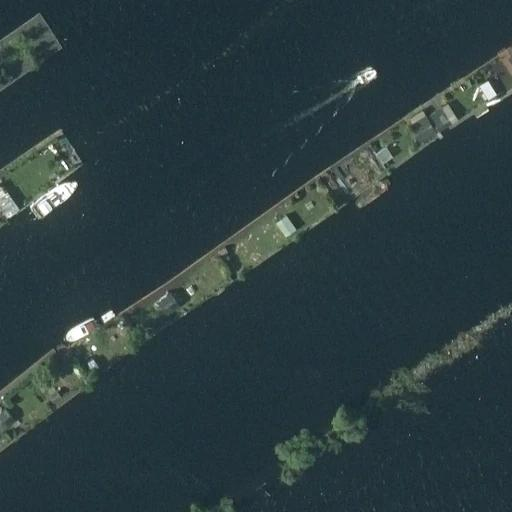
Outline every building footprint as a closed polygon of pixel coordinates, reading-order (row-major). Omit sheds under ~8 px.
[(442,108),(429,116),(439,130),(451,122),(442,108)] [(425,116),(410,125),(421,141),(435,132),(425,116)] [(5,194),(0,197),(0,207),(6,217),(17,210),(5,194)] [(282,219),(277,222),(286,235),(291,232),(282,219)] [(224,247),(218,251),(221,255),(227,251),(224,247)] [(170,293),(159,301),(168,312),(179,304),(170,293)] [(92,359),(88,363),(94,371),(99,367),(92,359)] [(56,391),(49,396),(53,401),(60,397),(56,391)] [(5,409),(0,413),(0,430),(14,420),(5,409)]
